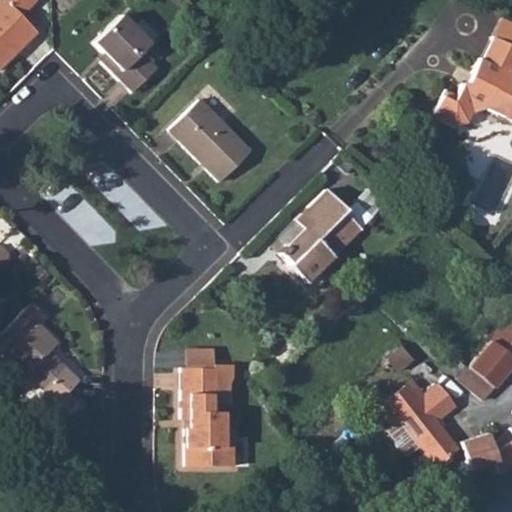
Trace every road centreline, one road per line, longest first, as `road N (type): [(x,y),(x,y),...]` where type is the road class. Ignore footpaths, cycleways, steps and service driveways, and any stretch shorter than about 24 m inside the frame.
road 1 (residential): [(141,328),(217,254),(59,97),(0,149)]
road 2 (residential): [(0,177),(141,328)]
road 3 (residential): [(141,511),(141,328)]
